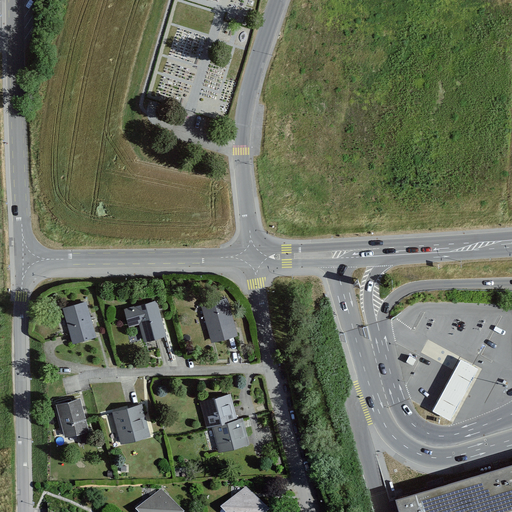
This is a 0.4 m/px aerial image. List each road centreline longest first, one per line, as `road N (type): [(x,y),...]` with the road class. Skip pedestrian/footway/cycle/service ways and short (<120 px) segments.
road 1 (unclassified): [(278,0),(241,124),(252,257)]
road 2 (tertiary): [(24,259),(17,0)]
road 3 (residential): [(24,259),(23,511)]
road 4 (tertiary): [(252,257),(24,259)]
road 5 (residential): [(270,368),(84,372)]
road 6 (tertiary): [(511,244),(342,256)]
road 7 (residential): [(270,368),(308,511)]
